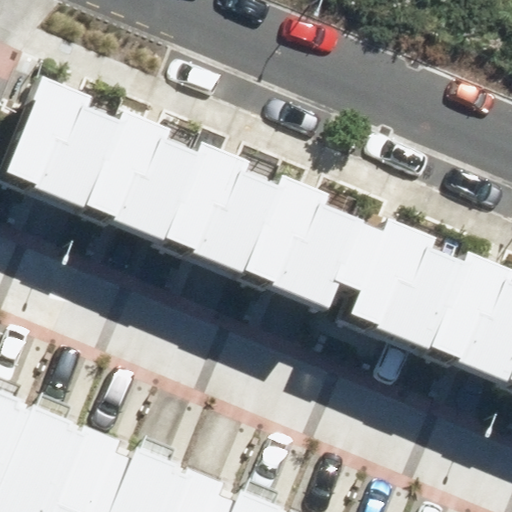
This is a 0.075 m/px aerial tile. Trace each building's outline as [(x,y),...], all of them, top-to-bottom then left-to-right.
[(511,269),(41,76),(1,173),(511,382),(511,269)] [(0,511),(24,511),(64,415),(0,389),(0,511)] [(88,511),(119,438),(64,415),(24,511),(88,511)] [(88,511),(144,511),(167,457),(119,438),(88,511)] [(167,457),(144,511),(209,511),(223,480),(167,457)] [(269,511),(274,501),(223,480),(209,511),(269,511)] [(299,511),(274,501),(269,511),(299,511)]
